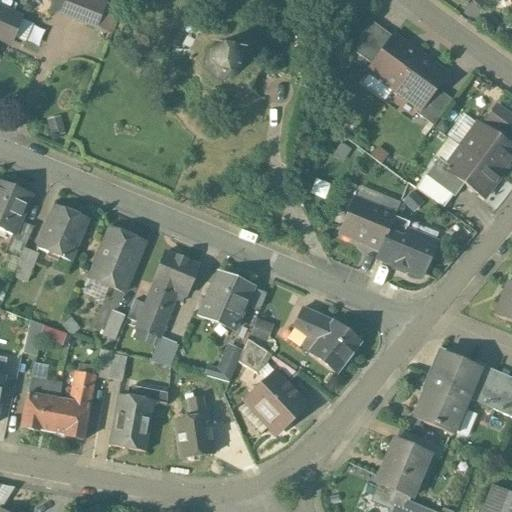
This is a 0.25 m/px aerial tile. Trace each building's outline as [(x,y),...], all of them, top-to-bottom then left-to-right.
[(106,4),(94,0),(67,0),(65,5),(66,5),(63,13),(96,27),(106,4)] [(21,20),(0,10),(0,33),(13,39),(21,20)] [(394,38),(369,20),(356,52),(373,66),(394,38)] [(223,41),(218,42),(214,43),(212,44),(209,46),(197,37),(196,39),(208,47),(204,51),(202,56),(202,58),(201,60),(201,63),(201,66),(202,69),(203,72),(204,75),(206,78),(207,78),(208,80),(209,81),(211,82),(213,83),(214,84),(217,85),(218,86),(220,86),(224,86),(225,86),(229,86),(230,85),(233,84),(235,83),(236,82),(240,80),(240,79),(243,75),(246,69),(258,75),(260,73),(246,67),(246,63),(246,58),(245,55),(243,51),(239,47),(237,45),(233,43),(229,42),(223,41)] [(373,66),(369,71),(395,90),(421,56),(395,37),(394,38),(373,66)] [(202,58),(189,52),(188,54),(181,52),(179,61),(191,63),(192,70),(193,75),(196,80),(198,84),(201,87),(204,89),(208,92),(212,94),(216,95),(220,96),(225,96),(232,95),(238,93),(242,90),(245,88),(247,86),(251,89),(252,87),(240,79),(240,80),(236,82),(235,83),(233,84),(230,85),(229,86),(225,86),(224,86),(220,86),(218,86),(217,85),(214,84),(213,83),(211,82),(209,81),(208,80),(207,78),(206,78),(204,75),(203,72),(202,69),(201,66),(201,64),(201,60),(202,58)] [(421,56),(395,90),(420,109),(421,109),(437,89),(447,75),(421,56)] [(437,89),(421,109),(420,109),(417,114),(434,127),(453,101),(437,89)] [(511,129),(511,117),(497,107),(482,127),(503,142),(506,138),(511,129)] [(479,124),(462,148),(500,176),(501,176),(511,160),(511,148),(509,146),(510,145),(509,140),(506,138),(503,142),(482,127),(479,124)] [(462,148),(448,166),(445,171),(464,185),(484,199),(500,176),(462,148)] [(464,185),(445,171),(448,166),(439,159),(426,176),(426,177),(453,196),(455,198),(464,185)] [(453,196),(426,177),(426,176),(416,188),(444,209),(453,196)] [(30,196),(0,183),(0,230),(13,236),(19,223),(30,196)] [(396,216),(355,200),(341,234),(381,251),(395,218),(396,216)] [(89,221),(55,207),(38,249),(71,263),(89,221)] [(410,224),(395,218),(381,251),(378,259),(422,277),(436,244),(407,231),(410,224)] [(19,223),(13,236),(5,254),(20,261),(24,250),(33,229),(19,223)] [(111,230),(90,279),(124,293),(144,244),(111,230)] [(39,256),(24,250),(20,261),(13,277),(28,283),(39,256)] [(166,253),(154,283),(145,305),(137,323),(135,329),(161,340),(180,295),(186,298),(199,267),(188,262),(177,257),(176,257),(166,253)] [(219,275),(200,317),(234,331),(245,306),(253,289),(219,275)] [(511,284),(508,283),(494,316),(511,323),(511,284)] [(267,295),(253,289),(245,306),(257,311),(261,309),(267,295)] [(145,305),(135,301),(127,319),(137,323),(145,305)] [(333,322),(303,309),(293,328),(316,343),(333,322)] [(125,317),(113,312),(103,336),(115,341),(125,317)] [(268,325),(257,321),(252,335),(263,340),(268,325)] [(41,339),(63,345),(66,331),(30,322),(23,352),(36,355),(41,339)] [(362,344),(333,322),(316,343),(308,353),(337,376),(362,344)] [(165,339),(165,341),(158,346),(151,362),(168,367),(177,344),(165,339)] [(268,354),(248,341),(243,352),(238,363),(256,375),(264,368),(261,364),(268,354)] [(228,345),(218,369),(209,367),(206,377),(229,383),(238,363),(243,352),(228,345)] [(113,354),(101,351),(97,373),(109,375),(113,354)] [(479,371),(441,355),(414,420),(452,435),(468,397),(471,399),(470,401),(495,411),(507,383),(478,372),(479,371)] [(128,359),(113,356),(109,375),(108,380),(123,383),(128,359)] [(96,369),(80,366),(78,374),(94,377),(96,369)] [(304,409),(265,367),(264,368),(256,375),(237,393),(275,435),(304,409)] [(78,374),(76,374),(72,396),(71,404),(89,407),(94,377),(78,374)] [(62,384),(31,379),(28,396),(59,401),(62,384)] [(511,385),(507,383),(495,411),(511,419),(511,385)] [(168,394),(134,388),(132,398),(155,403),(154,404),(167,406),(168,394)] [(72,396),(67,395),(65,403),(59,401),(52,434),(66,437),(66,438),(83,441),(89,407),(71,404),(72,396)] [(59,401),(28,396),(22,430),(38,433),(39,431),(52,434),(59,401)] [(132,398),(119,396),(109,446),(145,453),(154,404),(155,403),(132,398)] [(203,399),(193,400),(192,396),(187,397),(190,420),(206,418),(203,399)] [(190,420),(175,422),(181,459),(213,455),(207,418),(206,418),(190,420)] [(397,440),(427,452),(431,443),(401,431),(397,440)] [(429,511),(399,499),(400,495),(411,499),(418,481),(415,480),(425,456),(428,458),(429,455),(395,441),(376,485),(379,486),(372,502),(391,510),(389,511),(429,511)] [(511,511),(511,494),(492,487),(482,511),(511,511)]
